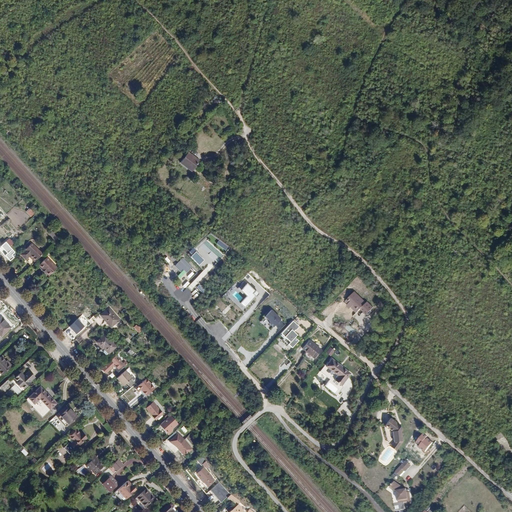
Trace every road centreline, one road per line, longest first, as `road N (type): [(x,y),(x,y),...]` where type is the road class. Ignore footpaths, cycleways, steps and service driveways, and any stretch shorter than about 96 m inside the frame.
road 1 (residential): [(377,371),(405,331),(407,311),(380,276),(301,210),(259,157),(239,113)]
road 2 (primary): [(0,276),(203,511)]
road 3 (track): [(352,117),(423,143),(442,206),(511,284)]
road 4 (track): [(408,0),(356,102),(337,171),(301,210)]
road 5 (residential): [(377,371),(511,496)]
road 6 (residential): [(276,409),(319,444),(339,446),(377,371)]
road 7 (track): [(239,113),(137,0)]
road 8 (residential): [(384,511),(287,428),(276,409)]
road 9 (residential): [(285,511),(234,449),(235,435),(267,407)]
